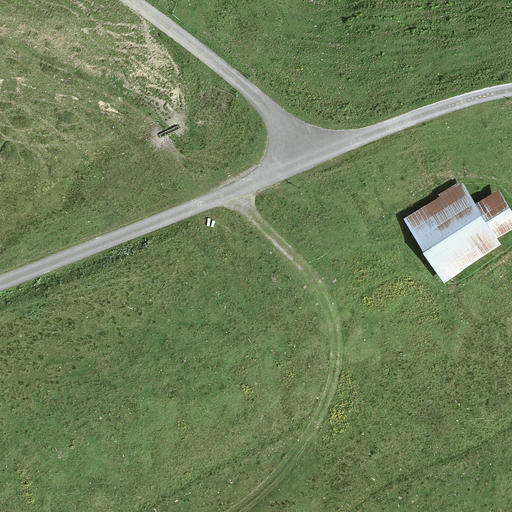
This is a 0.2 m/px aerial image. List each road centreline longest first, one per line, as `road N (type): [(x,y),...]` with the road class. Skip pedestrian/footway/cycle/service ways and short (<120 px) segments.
road 1 (track): [(229,188),(314,280),(336,341),(314,423),(285,474),(245,511)]
road 2 (track): [(315,151),(0,283)]
road 3 (track): [(132,0),(315,151)]
road 4 (track): [(315,151),(511,91)]
